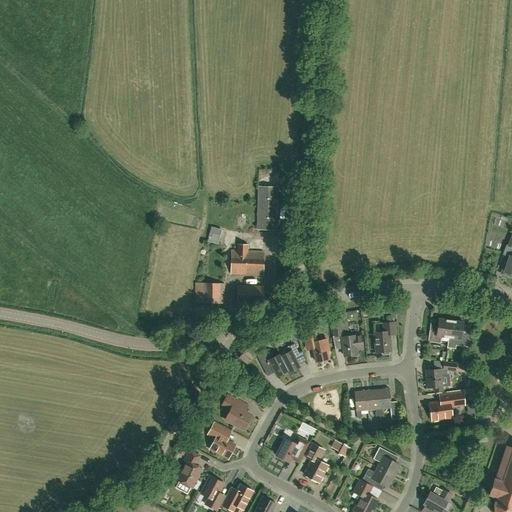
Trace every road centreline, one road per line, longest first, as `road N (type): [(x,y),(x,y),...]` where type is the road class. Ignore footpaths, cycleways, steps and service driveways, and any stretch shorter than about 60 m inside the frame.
road 1 (track): [(298,311),(325,0)]
road 2 (unclassified): [(75,511),(97,493),(149,472),(218,360),(222,335)]
road 3 (tertiary): [(222,335),(131,343),(0,313)]
road 4 (residential): [(251,461),(286,392),(409,366)]
road 5 (residential): [(400,511),(419,455),(409,366)]
road 6 (tertiary): [(298,311),(418,287)]
